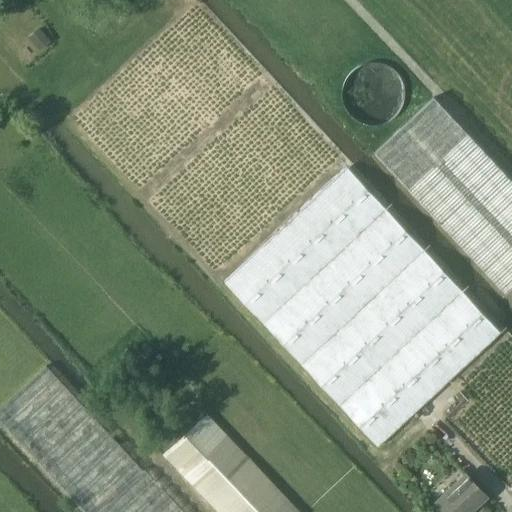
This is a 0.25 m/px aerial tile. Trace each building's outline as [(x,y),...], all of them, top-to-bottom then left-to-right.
[(408,94),(408,93),(407,88),(406,82),(403,77),(399,72),(395,69),(390,66),(383,64),(378,64),(373,64),(366,66),(362,69),(357,72),(353,77),(351,82),(349,88),(349,93),(349,98),(350,104),(353,110),(357,113),(361,117),(366,120),(370,122),(377,123),(382,123),(388,121),(394,119),(398,115),(402,112),(405,106),(407,100),(408,94)] [(505,292),(511,285),(511,179),(435,96),(374,152),(505,292)] [(378,444),(501,331),(349,166),(224,282),(378,444)] [(144,469),(46,364),(0,407),(0,420),(83,511),(186,511),(145,468),(144,469)] [(439,511),(470,511),(487,496),(465,472),(431,504),(439,511)]
